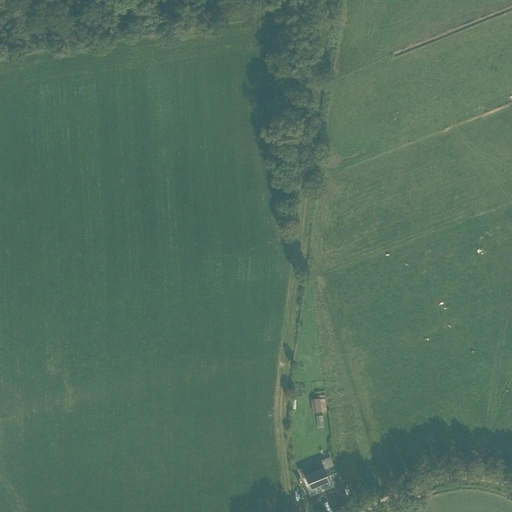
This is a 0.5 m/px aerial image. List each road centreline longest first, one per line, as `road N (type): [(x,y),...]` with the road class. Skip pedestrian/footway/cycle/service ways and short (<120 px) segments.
road 1 (track): [(291,511),(279,429),(282,359),(333,0)]
road 2 (track): [(389,499),(453,476),(511,486)]
